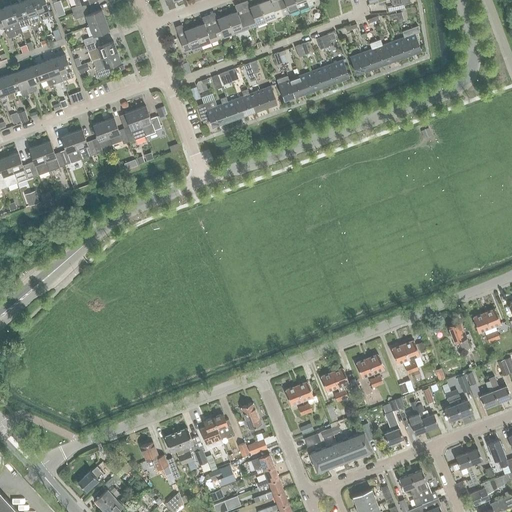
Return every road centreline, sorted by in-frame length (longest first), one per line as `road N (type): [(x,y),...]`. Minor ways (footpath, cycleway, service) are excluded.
road 1 (tertiary): [(204,181),(454,88),(472,65),(461,0)]
road 2 (residential): [(259,374),(511,276)]
road 3 (tertiary): [(0,317),(116,217),(204,181)]
road 4 (residential): [(37,470),(83,443),(259,374)]
road 5 (residential): [(165,81),(203,76),(359,13),(364,0)]
road 6 (residential): [(0,139),(165,81)]
road 7 (residential): [(433,444),(307,495)]
road 8 (residential): [(307,495),(259,374)]
